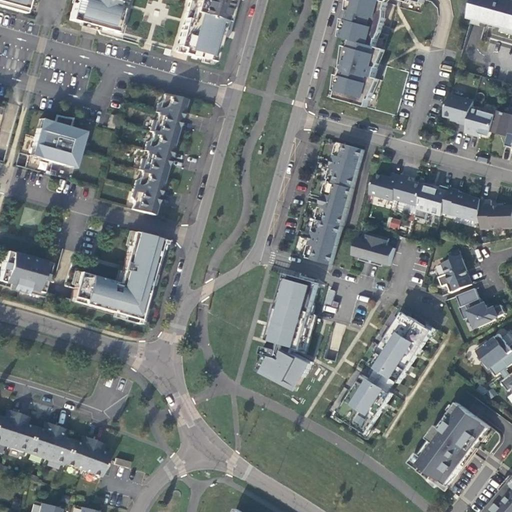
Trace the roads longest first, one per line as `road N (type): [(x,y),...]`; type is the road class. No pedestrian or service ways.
road 1 (residential): [(511,177),(295,117)]
road 2 (residential): [(0,172),(26,189),(194,239)]
road 3 (residential): [(0,313),(160,373)]
road 4 (residential): [(237,96),(194,239)]
road 5 (residential): [(0,75),(88,100),(102,98),(113,64)]
road 6 (residential): [(259,253),(295,117)]
road 7 (residential): [(113,64),(237,96)]
road 8 (residential): [(210,441),(311,511)]
road 9 (residential): [(0,381),(86,408),(117,401)]
road 10 (residential): [(295,117),(328,0)]
